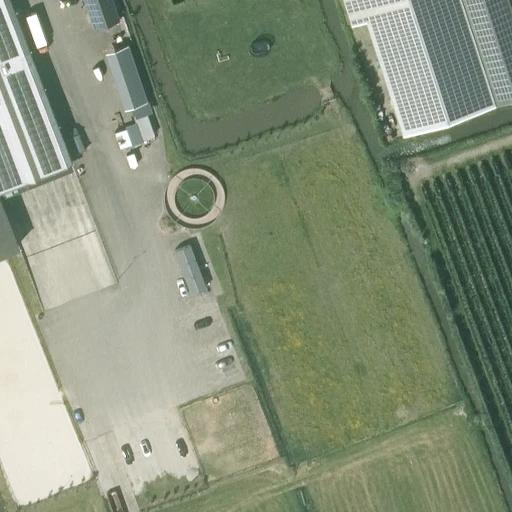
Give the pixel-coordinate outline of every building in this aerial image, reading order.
[(0,0),(0,252),(18,246),(0,200),(0,187),(70,161),(9,0),(0,0)] [(83,0),(94,29),(119,21),(111,0),(83,0)] [(345,0),(352,22),(367,17),(405,132),(511,96),(511,5),(510,0),(345,0)] [(133,104),(146,100),(127,44),(114,48),(133,104)] [(189,245),(174,251),(189,292),(204,286),(189,245)]
